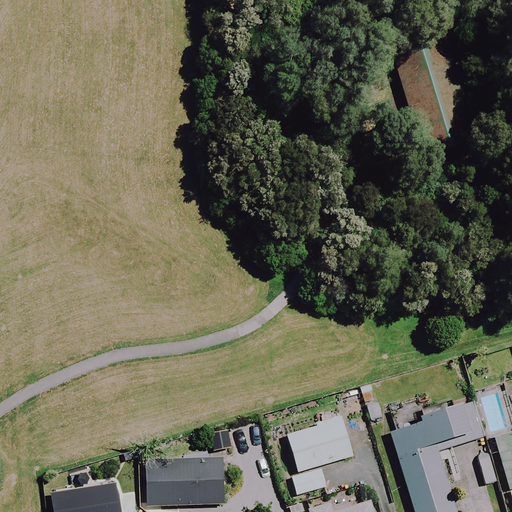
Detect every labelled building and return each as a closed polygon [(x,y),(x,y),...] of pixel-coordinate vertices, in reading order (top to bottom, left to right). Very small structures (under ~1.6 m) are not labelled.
[(442,47),(393,61),(422,159),(449,151),(471,144),(442,47)] [(378,398),(362,403),(367,419),(383,414),(378,398)] [(483,440),(472,405),(419,421),(416,409),(385,418),(412,511),(453,511),(435,447),(463,439),(465,445),(483,440)] [(297,476),(319,469),(352,458),(339,420),(284,438),(297,476)] [(511,434),(496,439),(511,507),(511,434)] [(222,507),(221,461),(144,463),(145,509),(222,507)] [(319,469),(297,476),(289,479),(296,499),(326,489),(319,469)] [(334,496),(336,502),(307,509),(308,511),(372,511),(370,504),(361,507),(358,495),(353,497),(351,491),(334,496)]
